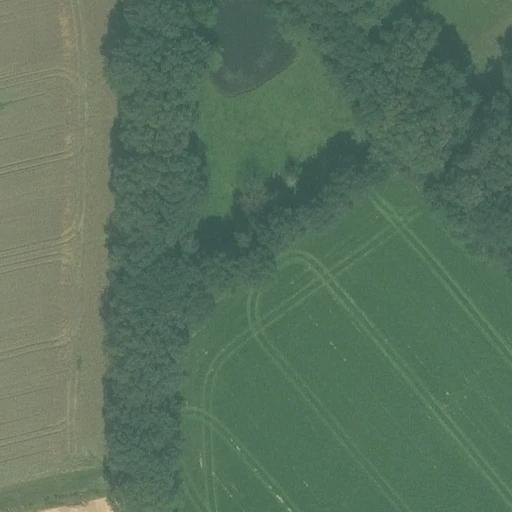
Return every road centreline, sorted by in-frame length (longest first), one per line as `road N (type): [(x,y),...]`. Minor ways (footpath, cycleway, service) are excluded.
road 1 (residential): [(135,511),(131,460),(152,173),(133,0)]
road 2 (unclassified): [(340,0),(511,229)]
